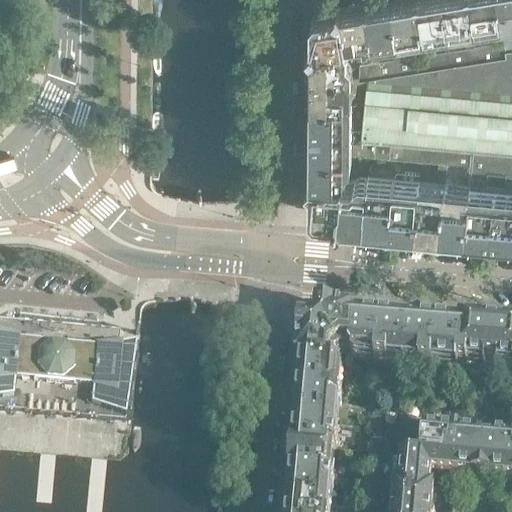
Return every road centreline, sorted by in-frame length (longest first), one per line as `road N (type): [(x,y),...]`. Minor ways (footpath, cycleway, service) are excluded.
road 1 (unclassified): [(37,188),(129,257),(286,273)]
road 2 (unclassified): [(287,248),(125,228),(57,171)]
road 3 (residential): [(287,248),(289,0)]
road 4 (residential): [(259,511),(286,273)]
road 5 (secondary): [(57,171),(81,112),(79,0)]
road 6 (secondary): [(70,0),(58,84),(24,149)]
road 7 (unclassified): [(511,280),(370,266)]
